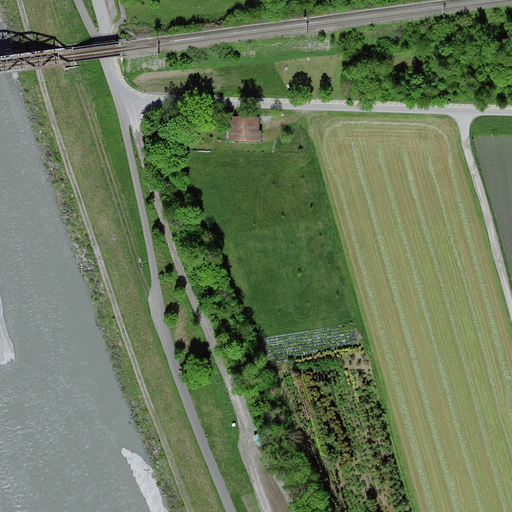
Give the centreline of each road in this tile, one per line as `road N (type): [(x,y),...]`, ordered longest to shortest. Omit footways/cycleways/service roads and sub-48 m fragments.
road 1 (track): [(194,511),(125,333),(18,0)]
road 2 (track): [(125,97),(185,279),(308,511)]
road 3 (track): [(464,110),(464,139),(511,309)]
